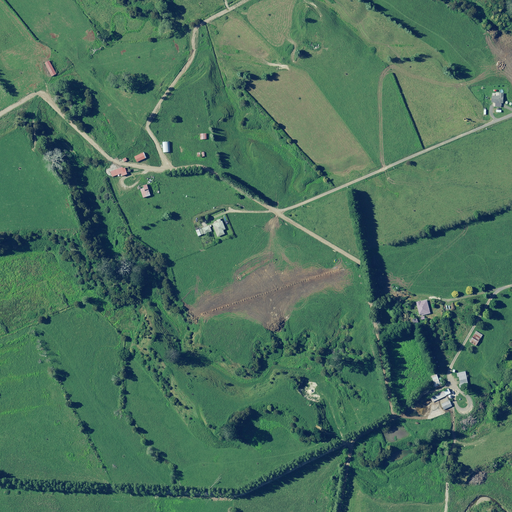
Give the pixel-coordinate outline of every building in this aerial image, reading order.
[(56,74),(49,61),(45,63),(52,76),(56,74)] [(504,93),(499,93),(499,96),(492,96),(492,103),(495,103),(495,107),(501,107),(501,103),(503,103),(504,93)] [(146,158),(144,153),(135,157),(137,162),(146,158)] [(122,176),(127,174),(129,174),(128,171),(127,172),(125,168),(123,169),(122,168),(111,172),(112,177),(121,174),(122,176)] [(151,196),(147,185),(140,187),(143,198),(151,196)] [(226,229),(221,219),(217,220),(217,222),(213,224),(218,237),(225,234),(223,230),(226,229)] [(212,232),(212,231),(210,226),(202,228),(203,229),(199,230),(199,229),(196,231),(198,236),(204,234),(212,232)] [(430,313),(427,300),(416,302),(420,316),(430,313)] [(483,335),(477,331),(470,342),(476,346),(483,335)] [(460,387),(461,387),(468,385),(466,372),(458,373),(457,373),(458,377),(459,377),(460,384),(459,384),(460,387)] [(432,376),(435,385),(433,385),(434,387),(435,387),(436,389),(440,387),(439,386),(440,385),(437,375),(432,376)] [(445,395),(444,391),(430,398),(433,402),(446,396),(445,395)] [(452,406),(450,401),(442,405),(444,410),(452,406)]
